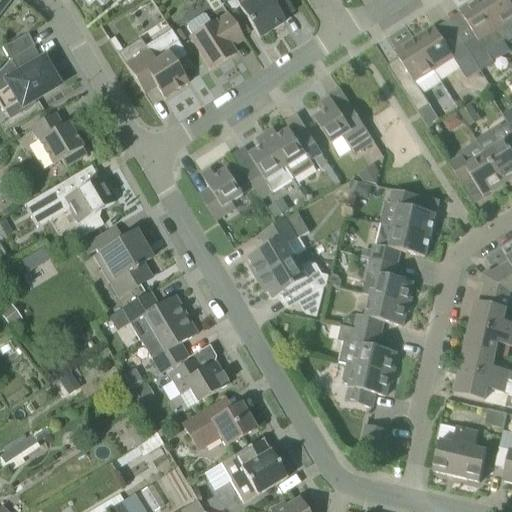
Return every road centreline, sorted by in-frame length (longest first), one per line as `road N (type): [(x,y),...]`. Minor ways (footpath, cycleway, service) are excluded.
road 1 (residential): [(145,162),(334,478),(353,491),(400,501)]
road 2 (residential): [(400,501),(450,265),(511,219)]
road 3 (residential): [(145,162),(345,32)]
road 4 (residential): [(42,0),(58,13),(145,162)]
